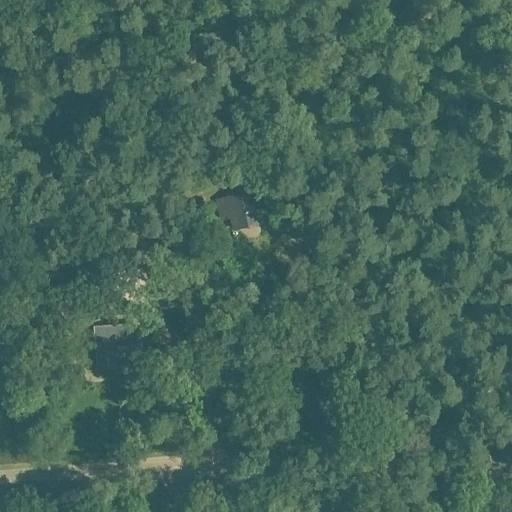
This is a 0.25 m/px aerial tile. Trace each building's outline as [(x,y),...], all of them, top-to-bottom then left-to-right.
[(91,90),(67,96),(64,84),(43,88),(47,103),(53,103),(58,121),(74,117),(75,121),(97,116),(91,90)] [(266,181),(254,184),(256,192),(268,188),(266,181)] [(262,223),(255,191),(217,200),(222,220),(231,218),(234,230),(262,223)] [(92,307),(70,324),(77,334),(99,316),(92,307)] [(136,327),(95,330),(99,369),(132,366),(130,345),(137,344),(136,327)]
